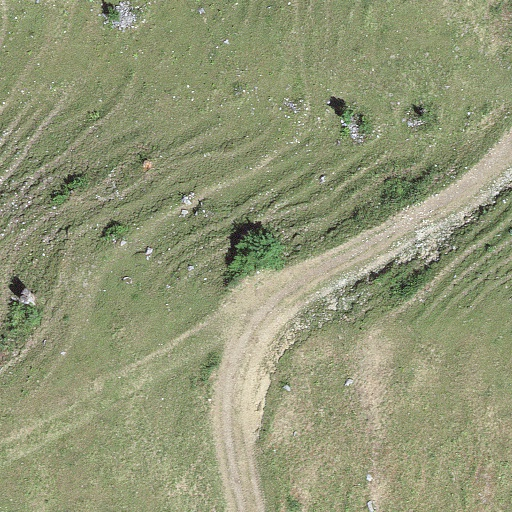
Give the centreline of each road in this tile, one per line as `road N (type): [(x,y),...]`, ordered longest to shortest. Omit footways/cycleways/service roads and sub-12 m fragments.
road 1 (track): [(511,154),(397,232),(0,451)]
road 2 (track): [(298,286),(243,391),(257,511)]
